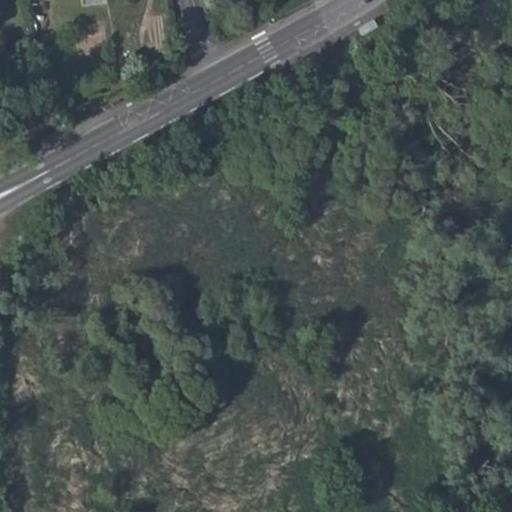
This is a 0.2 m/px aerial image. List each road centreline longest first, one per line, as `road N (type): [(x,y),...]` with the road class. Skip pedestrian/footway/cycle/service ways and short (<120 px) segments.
road 1 (secondary): [(0,194),(216,82)]
road 2 (secondary): [(216,82),(358,0)]
